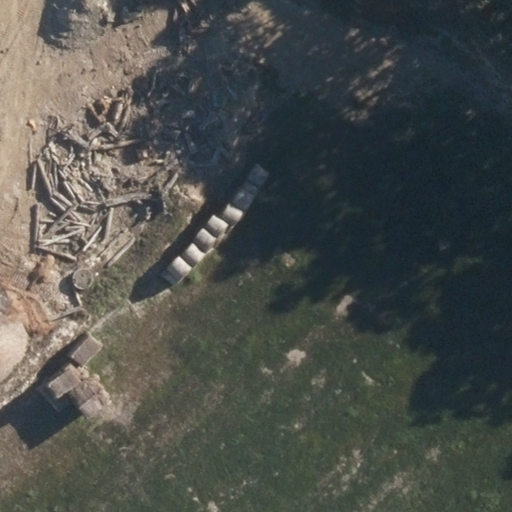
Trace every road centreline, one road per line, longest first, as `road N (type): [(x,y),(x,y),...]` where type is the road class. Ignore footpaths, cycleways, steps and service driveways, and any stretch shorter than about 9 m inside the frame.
road 1 (tertiary): [(511,193),(314,27)]
road 2 (unknown): [(102,0),(0,118)]
